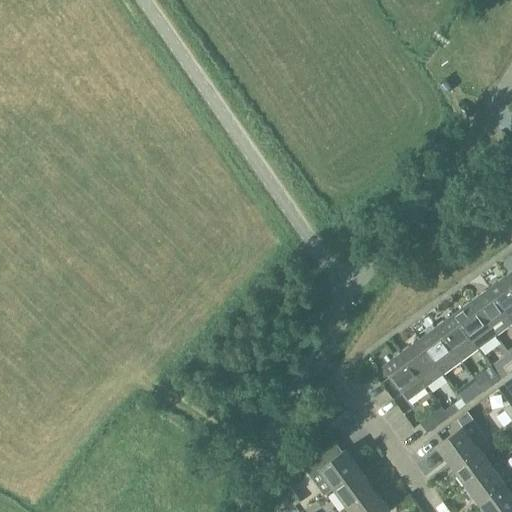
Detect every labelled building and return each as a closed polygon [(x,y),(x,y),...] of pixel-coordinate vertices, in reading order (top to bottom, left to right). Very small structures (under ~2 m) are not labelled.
[(511,320),(511,283),(507,277),(490,290),(508,316),(511,320)] [(511,325),(511,320),(508,316),(490,290),(472,303),(497,336),(511,325)] [(455,316),(480,349),(497,336),(472,303),(455,316)] [(480,349),(455,316),(437,328),(462,362),(480,349)] [(437,328),(420,341),(445,375),(462,362),(437,328)] [(445,375),(420,341),(402,354),(427,388),(445,375)] [(502,345),(498,348),(505,357),(509,354),(502,345)] [(427,388),(402,354),(384,367),(409,401),(427,388)] [(475,379),(484,392),(494,386),(484,373),(475,379)] [(475,379),(457,392),(467,405),(484,392),(475,379)] [(455,405),(445,412),(450,418),(460,411),(455,405)] [(511,420),(511,407),(510,405),(503,409),(511,420)] [(445,412),(443,408),(421,424),(429,434),(450,418),(445,412)] [(452,467),(478,448),(463,428),(437,447),(452,467)] [(492,467),(478,448),(452,467),(466,486),(492,467)] [(335,490),(361,471),(346,451),(320,470),(335,490)] [(492,467),(466,486),(480,506),(507,487),(492,467)] [(375,491),(361,471),(335,490),(349,509),(375,491)] [(511,511),(511,494),(507,487),(480,506),(484,511),(511,511)] [(286,496),(295,507),(295,508),(302,503),(293,491),(286,496)] [(375,491),(349,509),(350,511),(388,511),(390,511),(375,491)]
